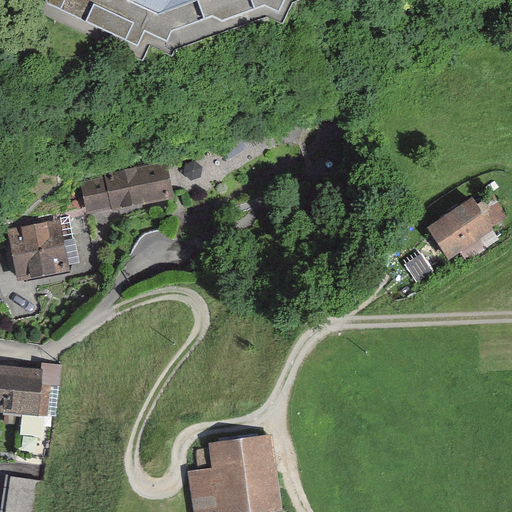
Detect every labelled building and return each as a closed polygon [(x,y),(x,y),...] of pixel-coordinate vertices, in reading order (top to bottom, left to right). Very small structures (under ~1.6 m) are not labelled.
[(46,0),(50,9),(127,44),(144,64),(151,47),(173,56),(217,38),(267,18),(285,28),(293,7),(298,1),(297,0),(46,0)] [(184,197),(177,166),(87,186),(94,218),(184,197)] [(511,230),(488,200),(436,239),(460,270),(511,230)] [(60,223),(10,233),(18,279),(69,269),(60,223)] [(55,374),(0,367),(0,413),(24,416),(19,464),(41,468),(55,374)] [(271,434),(212,441),(216,468),(191,471),(196,511),(269,511),(280,511),(271,434)] [(36,511),(42,480),(9,475),(3,511),(36,511)]
